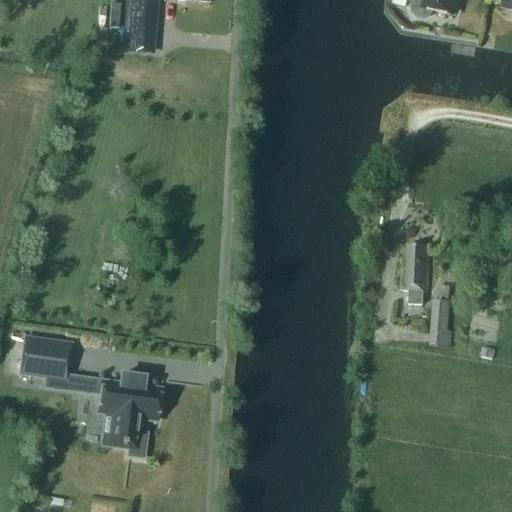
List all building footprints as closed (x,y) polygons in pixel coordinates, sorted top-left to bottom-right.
[(128,0),(124,50),(150,52),(153,18),(154,3),(154,1),(139,0),(128,0)] [(427,17),(431,12),(450,16),(453,0),(412,0),(411,8),(412,14),(416,18),(422,19),(427,17)] [(511,0),(503,0),(501,10),(511,12),(511,0)] [(173,19),(174,4),(154,3),(153,18),(173,19)] [(427,293),(428,248),(406,247),(405,271),(401,271),(400,292),(408,293),(408,306),(422,306),(422,293),(427,293)] [(429,347),(450,349),(451,333),(447,332),(449,303),(450,287),(438,286),(436,302),(433,302),(429,347)] [(65,382),(70,346),(24,340),(20,375),(65,382)] [(139,418),(157,421),(161,393),(143,391),(144,379),(121,376),(119,387),(75,381),(75,383),(80,383),(79,394),(100,397),(97,412),(115,415),(111,446),(128,448),(127,458),(143,460),(146,435),(137,434),(139,418)]
